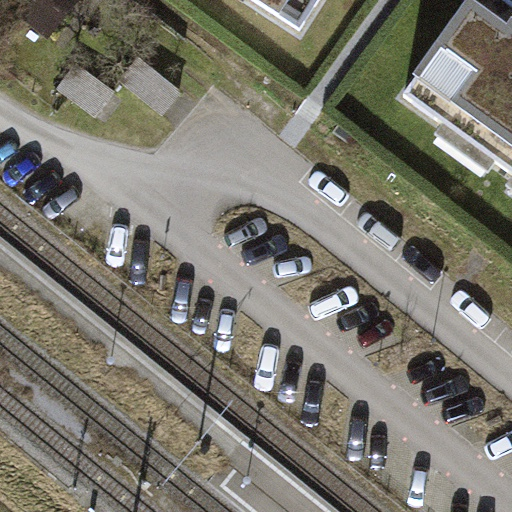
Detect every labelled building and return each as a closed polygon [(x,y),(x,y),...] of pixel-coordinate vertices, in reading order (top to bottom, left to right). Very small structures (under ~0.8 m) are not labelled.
[(26,0),(17,12),(41,31),(60,7),(51,0),(26,0)] [(242,0),(305,41),(331,0),(242,0)] [(415,110),(511,179),(511,16),(492,3),(415,110)] [(116,79),(155,111),(173,89),(134,57),(116,79)] [(51,85),(89,114),(107,90),(69,61),(51,85)]
